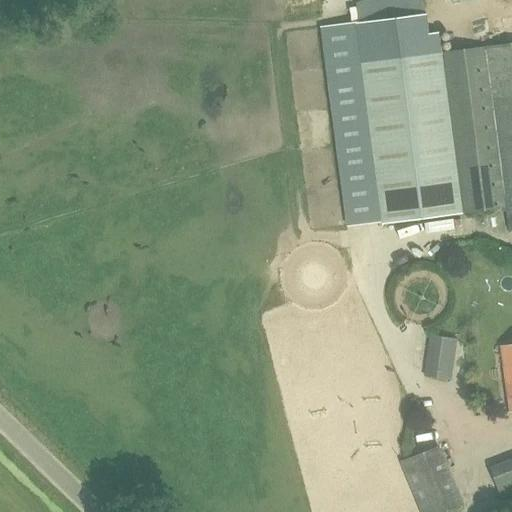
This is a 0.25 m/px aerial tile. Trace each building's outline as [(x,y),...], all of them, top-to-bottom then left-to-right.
[(424,13),(422,0),(369,0),(356,2),(358,22),(363,63),(442,51),(439,31),(429,33),(426,13),(424,13)] [(351,227),(385,222),(363,63),(358,22),(324,26),(351,227)] [(511,43),(486,47),(498,140),(511,138),(511,43)] [(486,47),(444,52),(465,212),(507,206),(498,140),(486,47)] [(444,52),(444,51),(442,51),(363,63),(385,222),(465,212),(444,52)] [(511,138),(498,140),(510,230),(511,229),(511,138)] [(457,339),(432,335),(425,375),(450,379),(457,339)] [(511,344),(501,346),(510,410),(511,409),(511,344)] [(511,445),(492,454),(496,464),(511,457),(511,445)] [(402,461),(422,511),(443,511),(463,504),(439,446),(402,461)] [(511,458),(491,467),(501,493),(511,488),(511,458)]
